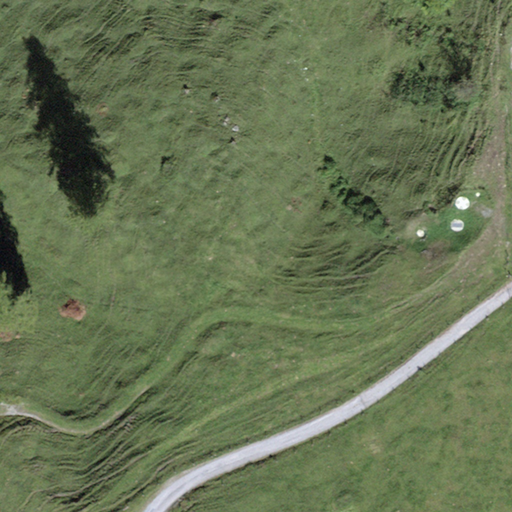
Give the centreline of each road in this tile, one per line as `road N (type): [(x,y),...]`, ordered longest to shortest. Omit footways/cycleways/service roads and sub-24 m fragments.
road 1 (track): [(511,274),(476,278),(367,325),(213,315),(99,424),(69,429),(31,414),(0,414)]
road 2 (track): [(511,288),(382,390),(188,482),(156,511)]
